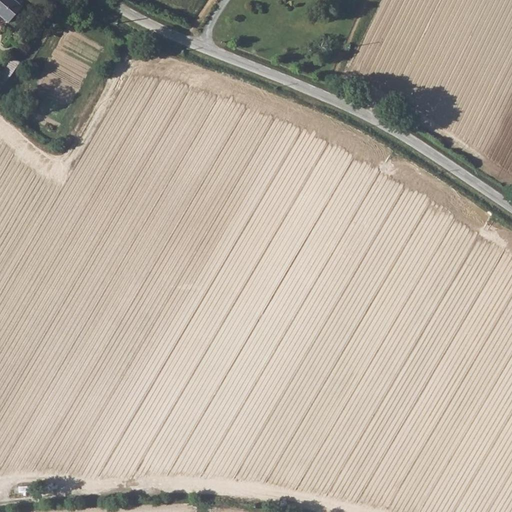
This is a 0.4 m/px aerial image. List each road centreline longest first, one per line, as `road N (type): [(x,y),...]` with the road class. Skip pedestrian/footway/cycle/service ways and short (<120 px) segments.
road 1 (unclassified): [(511,210),(404,138),(107,0)]
road 2 (track): [(0,504),(111,483),(215,485),(350,511)]
